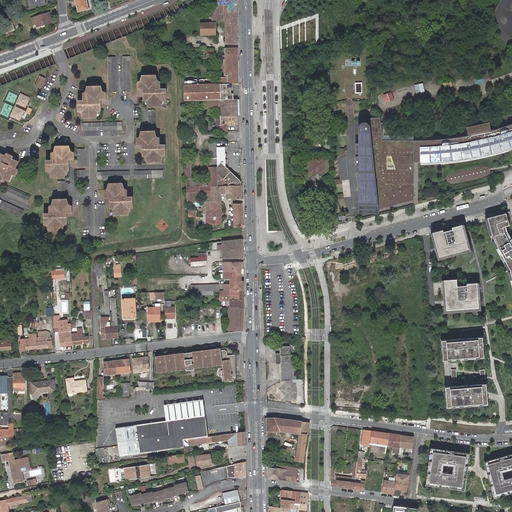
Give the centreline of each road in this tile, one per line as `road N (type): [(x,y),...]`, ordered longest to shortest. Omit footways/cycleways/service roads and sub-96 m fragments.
road 1 (primary): [(244,0),(253,261)]
road 2 (residential): [(253,335),(0,364)]
road 3 (residential): [(481,208),(253,261)]
road 4 (residential): [(257,483),(406,501),(420,431)]
road 5 (residential): [(420,431),(255,409)]
